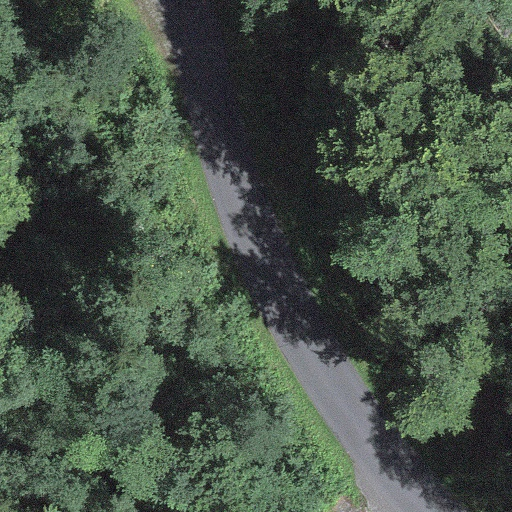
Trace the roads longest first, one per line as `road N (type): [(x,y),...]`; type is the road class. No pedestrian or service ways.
road 1 (tertiary): [(174,0),(196,125),(248,265),(312,372),(419,511)]
road 2 (track): [(150,511),(0,422)]
